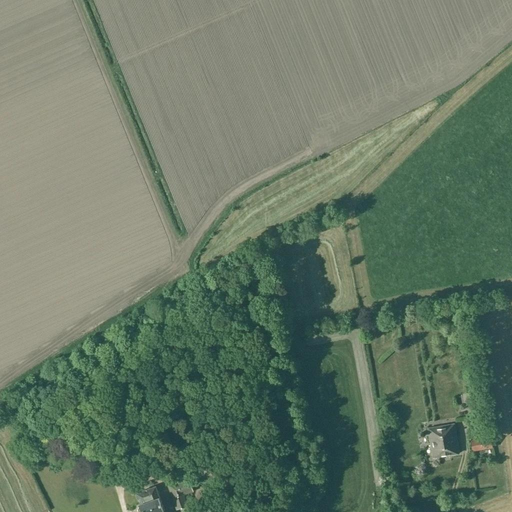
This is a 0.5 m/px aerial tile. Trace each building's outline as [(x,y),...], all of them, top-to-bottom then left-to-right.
[(393,344),(400,351),(406,344),(399,337),(393,344)] [(461,396),(462,406),(476,404),(474,393),(463,394),(463,396),(461,396)] [(454,423),(428,428),(433,457),(459,453),(454,423)] [(491,436),(470,440),(472,450),(493,447),(491,436)] [(229,473),(234,493),(247,490),(241,469),(229,473)] [(189,477),(168,484),(177,510),(188,506),(187,504),(189,503),(187,497),(185,498),(184,494),(193,491),(189,477)] [(207,484),(212,499),(223,496),(219,480),(207,484)] [(164,511),(164,510),(160,496),(159,496),(155,486),(137,493),(140,502),(138,509),(138,511),(164,511)]
